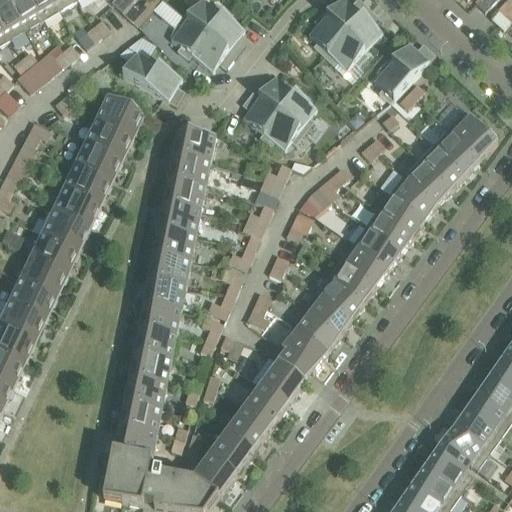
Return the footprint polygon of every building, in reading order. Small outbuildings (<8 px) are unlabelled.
[(26,37),(4,0),(0,0),(0,31),(9,47),(26,37)] [(43,27),(27,0),(4,0),(26,37),(43,27)] [(60,17),(49,0),(27,0),(43,27),(60,17)] [(77,7),(72,0),(49,0),(60,17),(77,7)] [(160,9),(163,5),(157,0),(153,0),(147,7),(154,14),(153,15),(158,20),(165,13),(160,9)] [(485,17),(500,0),(483,0),(476,8),(485,17)] [(324,63),(370,15),(358,3),(352,10),(345,3),(328,21),(324,17),(314,28),(318,31),(309,41),(317,49),(314,52),(324,63)] [(245,37),(226,21),(228,17),(217,9),(214,12),(203,4),(196,13),(192,10),(183,22),(236,63),(246,50),(239,45),(245,37)] [(506,22),(511,15),(511,12),(506,7),(499,14),(506,22)] [(139,16),(131,9),(123,18),(130,25),(139,16)] [(268,28),(274,21),(267,15),(261,23),(268,28)] [(365,58),(383,39),(376,32),(382,26),(370,15),(324,63),(335,73),(339,70),(347,77),(355,69),(358,72),(368,62),(365,58)] [(510,27),(499,17),(492,24),(503,35),(510,27)] [(236,63),(183,22),(174,34),(178,37),(171,46),(180,53),(177,57),(189,66),(192,62),(213,78),(219,70),(226,76),(236,63)] [(110,36),(102,26),(94,33),(102,43),(110,36)] [(0,51),(9,47),(0,31),(0,51)] [(102,43),(94,33),(86,40),(94,49),(102,43)] [(394,106),(430,68),(436,62),(424,50),(417,56),(410,49),(393,67),(390,64),(380,74),(383,78),(374,87),(382,95),(379,99),(390,109),(394,106)] [(79,61),(71,51),(63,58),(71,68),(79,61)] [(39,68),(31,58),(23,65),(31,75),(39,68)] [(71,68),(63,58),(55,65),(63,75),(71,68)] [(178,94),(183,85),(161,72),(164,68),(151,61),(148,65),(137,58),(131,68),(127,66),(119,80),(123,82),(169,109),(169,108),(177,112),(185,98),(178,94)] [(31,75),(23,65),(14,71),(22,82),(31,75)] [(0,90),(7,97),(14,89),(4,81),(0,85),(0,90)] [(317,115),(308,108),(311,104),(300,95),(297,99),(276,83),(269,91),(263,86),(252,98),(305,139),(314,127),(310,124),(317,115)] [(416,106),(425,97),(417,90),(409,99),(416,106)] [(80,107),(72,97),(64,104),(71,114),(80,107)] [(305,139),(252,98),(243,111),(249,116),(243,125),(263,140),(260,144),(271,153),(274,149),(285,157),(292,148),(296,151),(305,139)] [(425,115),(416,106),(409,99),(400,108),(407,116),(408,115),(412,118),(417,119),(421,118),(425,115)] [(71,114),(64,104),(55,111),(63,121),(71,114)] [(145,125),(144,124),(145,121),(109,104),(98,128),(134,145),(141,131),(142,131),(145,125)] [(498,148),(471,123),(465,118),(447,136),(480,167),(498,148)] [(399,128),(392,120),(383,128),(389,136),(399,128)] [(356,134),(365,127),(360,122),(354,121),(349,126),(356,134)] [(131,154),(134,148),(133,147),(134,145),(98,128),(87,150),(123,168),(130,153),(131,154)] [(211,169),(216,144),(177,136),(173,152),(172,152),(171,159),(172,159),(172,162),(211,169)] [(480,167),(447,136),(433,151),(466,182),(480,167)] [(36,154),(41,144),(30,139),(25,148),(36,154)] [(385,154),(377,145),(369,151),(378,161),(385,154)] [(31,163),(36,154),(25,148),(20,157),(31,163)] [(120,177),(123,170),(122,170),(123,168),(87,150),(76,173),(112,190),(119,176),(120,177)] [(378,161),(369,151),(362,158),(370,168),(378,161)] [(466,182),(433,151),(419,166),(452,197),(466,182)] [(206,194),(211,169),(172,162),(169,177),(167,177),(166,184),(167,184),(167,186),(206,194)] [(452,197),(419,166),(403,182),(438,211),(452,197)] [(295,168),(292,174),(293,175),(303,179),(312,172),(295,168)] [(286,186),(292,174),(282,170),(277,182),(286,186)] [(109,199),(112,193),(111,192),(112,190),(76,173),(65,196),(101,213),(108,199),(109,199)] [(342,191),(350,184),(342,174),(334,181),(342,191)] [(342,191),(334,181),(326,187),(335,197),(342,191)] [(18,188),(6,182),(2,192),(13,197),(18,188)] [(438,211),(403,182),(390,201),(426,228),(438,211)] [(201,219),(206,194),(167,186),(164,202),(163,202),(161,209),(162,209),(162,211),(201,219)] [(0,202),(8,207),(13,197),(2,192),(0,194),(0,202)] [(101,216),(100,215),(101,213),(65,196),(54,218),(90,236),(97,222),(98,222),(101,216)] [(274,216),(279,204),(269,200),(264,211),(274,216)] [(320,210),(311,200),(303,207),(312,217),(320,210)] [(426,228),(390,201),(377,217),(414,244),(426,228)] [(196,244),(201,219),(162,211),(159,227),(158,226),(156,233),(157,234),(157,236),(196,244)] [(269,227),(274,216),(264,211),(259,223),(269,227)] [(414,244),(377,217),(365,233),(401,261),(414,244)] [(87,245),(90,238),(89,238),(90,236),(54,218),(43,241),(79,258),(86,244),(87,245)] [(307,230),(295,224),(291,234),(303,239),(307,230)] [(401,261),(365,233),(353,250),(389,277),(401,261)] [(303,239),(291,234),(287,243),(298,248),(303,239)] [(191,269),(196,244),(157,236),(154,251),(153,251),(152,258),(153,258),(152,261),(191,269)] [(76,268),(79,261),(78,261),(79,258),(43,241),(33,264),(69,281),(75,267),(76,268)] [(256,257),(261,245),(252,241),(247,253),(256,257)] [(389,277),(353,250),(341,267),(377,294),(389,277)] [(251,268),(256,257),(247,253),(242,264),(251,268)] [(187,293),(190,274),(191,269),(152,261),(149,276),(148,276),(147,283),(148,283),(147,285),(187,293)] [(285,277),(289,268),(278,262),(273,271),(285,277)] [(65,290),(68,284),(67,283),(69,281),(33,264),(22,287),(58,304),(64,290),(65,290)] [(377,294),(341,267),(329,283),(365,310),(377,294)] [(285,277),(273,271),(269,281),(281,286),(285,277)] [(365,310),(329,283),(316,300),(352,326),(365,310)] [(182,318),(187,293),(147,285),(144,301),(143,301),(142,308),(143,308),(143,310),(182,318)] [(54,313),(58,307),(57,306),(58,304),(22,287),(11,309),(47,327),(54,313)] [(235,305),(240,293),(231,289),(226,301),(235,305)] [(267,314),(272,305),(260,300),(256,309),(267,314)] [(352,326),(316,300),(304,316),(310,321),(340,343),(352,326)] [(235,305),(226,301),(221,312),(230,316),(235,305)] [(44,336),(47,329),(46,329),(47,327),(11,309),(0,331),(0,332),(36,349),(43,335),(44,336)] [(267,314),(256,309),(252,318),(263,324),(267,314)] [(177,342),(182,318),(143,310),(139,325),(138,325),(137,332),(138,332),(138,335),(177,342)] [(340,343),(310,321),(299,336),(293,331),(292,332),(328,359),(340,343)] [(36,352),(35,352),(36,349),(0,332),(0,360),(25,372),(32,358),(33,359),(36,352)] [(328,359),(292,332),(277,353),(287,361),(284,365),(280,370),(306,389),(309,385),(328,359)] [(172,367),(177,342),(138,335),(135,350),(134,350),(132,357),(133,357),(133,359),(172,367)] [(215,351),(220,340),(211,336),(206,347),(215,351)] [(230,358),(235,346),(226,342),(221,354),(230,358)] [(215,351),(206,347),(201,359),(210,363),(215,351)] [(511,350),(501,367),(511,375),(511,350)] [(167,392),(172,367),(133,359),(130,375),(129,375),(127,382),(128,382),(128,384),(167,392)] [(25,375),(24,374),(25,372),(0,360),(0,388),(14,395),(21,381),(22,381),(25,375)] [(511,375),(501,367),(489,384),(511,400),(511,375)] [(288,413),(306,389),(280,370),(262,394),(288,413)] [(217,396),(221,384),(211,381),(207,393),(217,396)] [(162,417),(167,392),(128,384),(125,400),(124,399),(122,406),(124,407),(123,409),(162,417)] [(511,400),(489,384),(477,400),(511,425),(511,400)] [(199,399),(203,387),(193,385),(189,396),(199,399)] [(14,398),(13,397),(14,395),(0,388),(0,415),(3,418),(10,403),(11,404),(14,398)] [(213,408),(217,396),(207,393),(203,405),(213,408)] [(271,437),(288,413),(262,394),(245,417),(271,437)] [(199,399),(189,396),(186,409),(196,412),(199,399)] [(511,429),(511,425),(477,400),(465,417),(501,445),(511,429)] [(157,441),(162,417),(123,409),(120,424),(119,424),(118,431),(119,431),(118,434),(157,441)] [(253,460),(271,437),(245,417),(228,440),(253,460)] [(501,445),(465,417),(453,433),(490,460),(501,445)] [(185,448),(188,436),(178,433),(175,445),(185,448)] [(490,460),(453,433),(439,454),(436,457),(467,479),(469,476),(472,472),(478,477),(490,460)] [(153,466),(157,441),(118,434),(115,449),(114,449),(113,456),(114,456),(113,458),(153,466)] [(199,455),(203,443),(193,440),(189,452),(199,455)] [(236,483),(253,460),(228,440),(211,463),(236,483)] [(185,448),(175,445),(171,457),(181,460),(185,448)] [(199,455),(189,452),(186,464),(196,467),(199,455)] [(473,483),(467,479),(436,457),(424,474),(461,501),(473,483)] [(214,511),(219,506),(194,487),(162,480),(160,489),(149,487),(153,466),(113,458),(104,504),(123,508),(122,510),(132,511),(214,511)] [(219,506),(236,483),(211,463),(194,487),(219,506)] [(452,511),(461,501),(424,474),(412,491),(441,511),(452,511)] [(441,511),(412,491),(401,508),(406,511),(441,511)]
